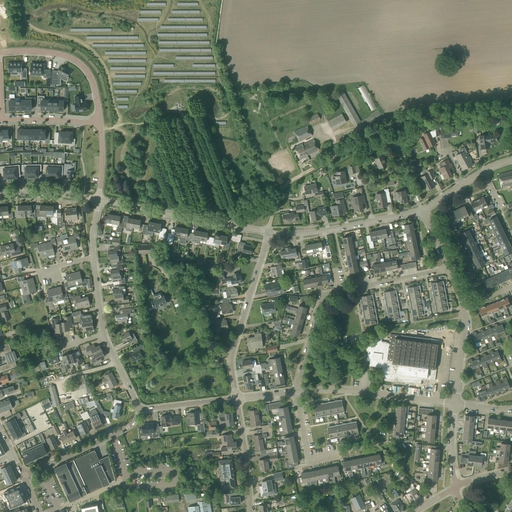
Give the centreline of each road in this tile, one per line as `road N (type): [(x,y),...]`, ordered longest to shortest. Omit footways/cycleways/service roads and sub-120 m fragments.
road 1 (track): [(511,110),(401,121),(303,173)]
road 2 (residential): [(235,399),(234,344),(267,232)]
road 3 (residential): [(267,232),(99,200)]
road 4 (residential): [(295,391),(452,404)]
road 5 (residential): [(0,53),(73,58),(90,76),(100,123)]
road 6 (residential): [(25,475),(126,428),(139,409)]
